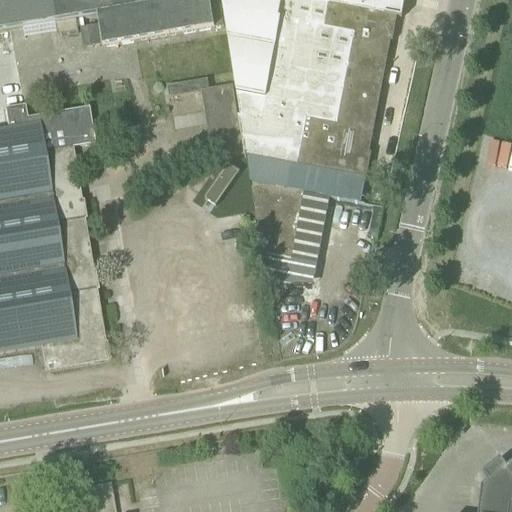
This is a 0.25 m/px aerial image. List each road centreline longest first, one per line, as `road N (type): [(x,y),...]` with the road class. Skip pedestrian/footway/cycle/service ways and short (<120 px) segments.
road 1 (secondary): [(0,444),(400,381)]
road 2 (unclassified): [(400,381),(415,243),(463,0)]
road 3 (unclassified): [(366,511),(397,439),(400,381)]
